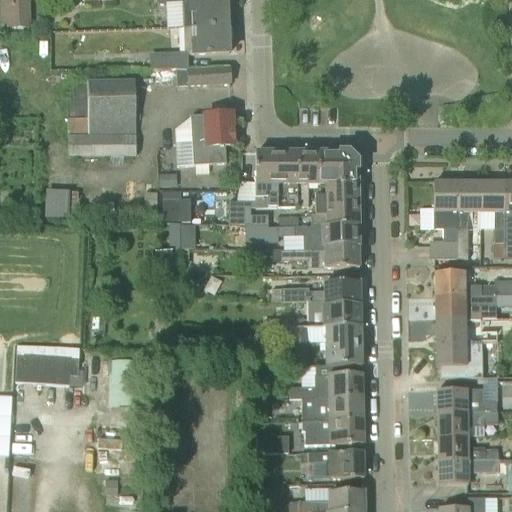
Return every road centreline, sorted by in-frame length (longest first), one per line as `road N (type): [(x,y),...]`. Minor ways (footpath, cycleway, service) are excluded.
road 1 (residential): [(385,511),(378,138)]
road 2 (residential): [(258,0),(262,116),(270,131),(378,138)]
road 3 (residential): [(378,138),(511,138)]
